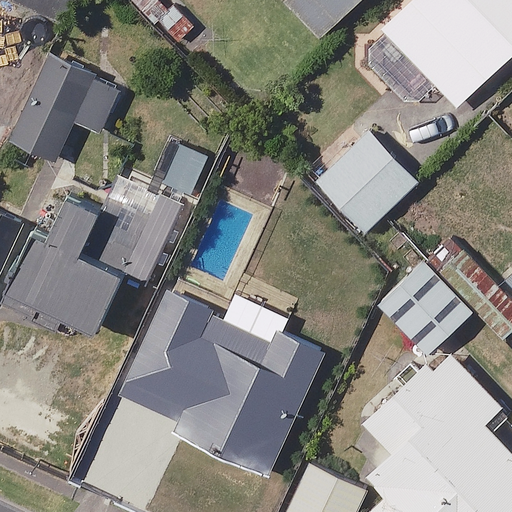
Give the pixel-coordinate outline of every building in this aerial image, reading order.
[(76,0),(28,0),(69,17),(76,0)] [(293,0),(327,34),(362,0),(293,0)] [(511,57),(511,0),(425,0),(371,55),(417,101),(439,78),(466,104),(511,57)] [(60,34),(30,20),(0,84),(0,159),(12,133),(62,157),(103,70),(54,47),(60,34)] [(425,177),(374,124),(322,174),(373,227),(425,177)] [(77,313),(112,329),(136,275),(156,284),(171,248),(147,237),(158,212),(69,172),(10,306),(68,332),(77,313)] [(0,284),(11,259),(0,253),(0,284)] [(437,350),(452,340),(484,308),(431,254),(385,298),(420,333),(437,350)] [(244,313),(174,283),(110,431),(148,447),(166,406),(185,414),(179,428),(283,472),(335,352),(244,313)] [(437,350),(420,333),(406,346),(416,357),(366,402),(360,396),(335,419),(400,490),(379,509),(382,511),(511,511),(511,437),(494,418),(510,403),(452,340),(437,350)] [(363,511),(375,487),(316,459),(290,511),(363,511)]
